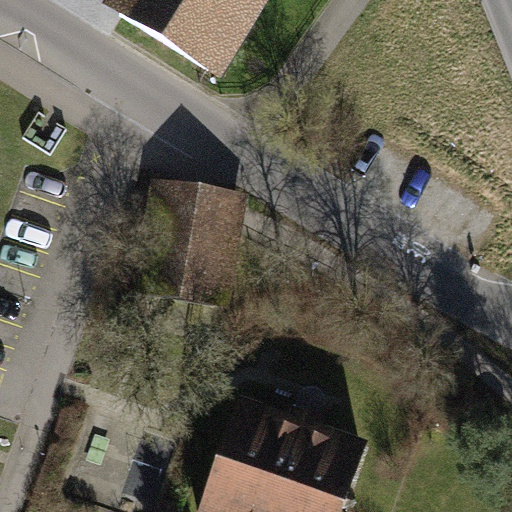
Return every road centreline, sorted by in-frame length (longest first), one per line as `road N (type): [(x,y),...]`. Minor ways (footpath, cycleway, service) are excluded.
road 1 (residential): [(511,312),(243,154)]
road 2 (residential): [(243,154),(0,3)]
road 3 (residential): [(356,0),(243,154)]
